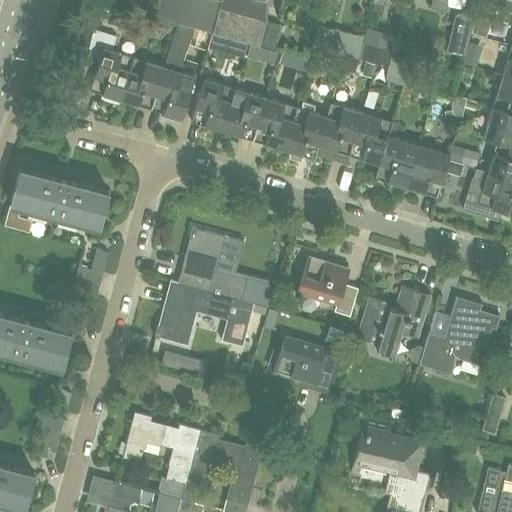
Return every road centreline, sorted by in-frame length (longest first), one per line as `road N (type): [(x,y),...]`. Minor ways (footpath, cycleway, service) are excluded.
road 1 (residential): [(511,263),(157,156)]
road 2 (residential): [(280,511),(300,436),(287,418),(103,367)]
road 3 (residential): [(103,367),(157,156)]
road 4 (residential): [(64,511),(103,367)]
